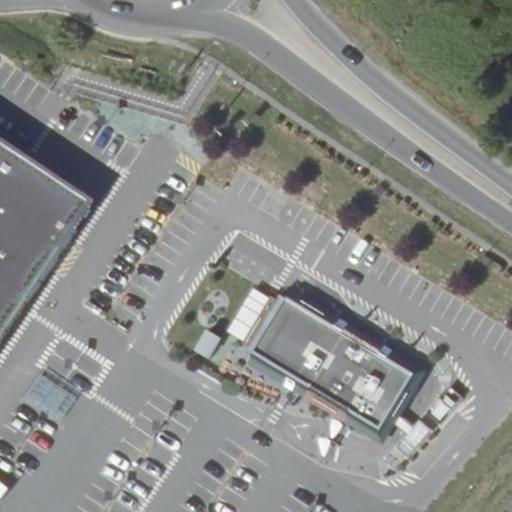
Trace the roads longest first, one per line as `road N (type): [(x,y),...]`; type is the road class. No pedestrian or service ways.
road 1 (primary): [(195,15),(314,80),(511,225)]
road 2 (primary): [(511,182),(332,42),(297,0)]
road 3 (primary): [(78,0),(102,17),(145,27),(195,15)]
